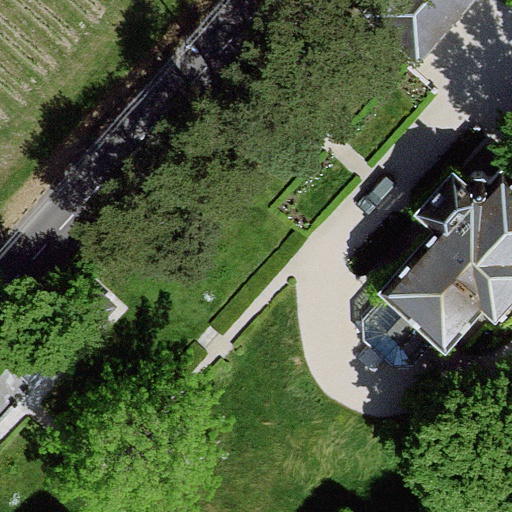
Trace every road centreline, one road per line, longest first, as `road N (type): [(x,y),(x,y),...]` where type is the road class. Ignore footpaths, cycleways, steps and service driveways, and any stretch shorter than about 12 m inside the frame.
road 1 (tertiary): [(0,289),(262,0)]
road 2 (track): [(0,184),(162,0)]
